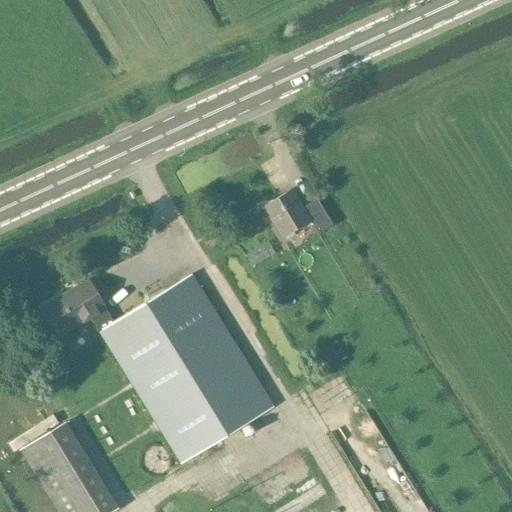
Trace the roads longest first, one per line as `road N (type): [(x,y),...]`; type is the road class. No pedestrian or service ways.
road 1 (secondary): [(0,213),(467,0)]
road 2 (track): [(299,424),(364,368),(344,255),(349,132),(511,55)]
